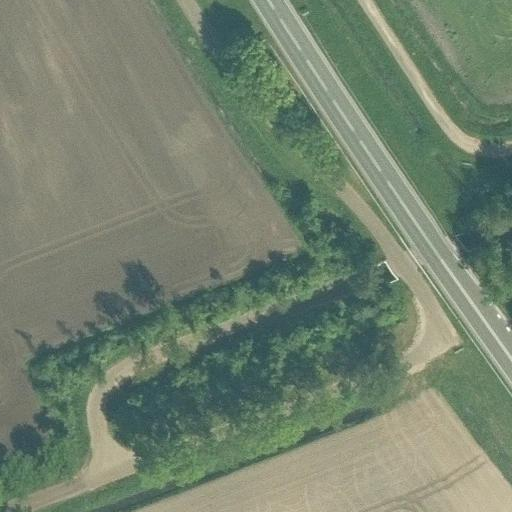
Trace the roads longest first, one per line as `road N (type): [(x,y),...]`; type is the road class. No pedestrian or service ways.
road 1 (unclassified): [(108,471),(455,338),(373,220),(244,90),(187,0)]
road 2 (unclassified): [(108,471),(98,397),(129,364),(511,220)]
road 3 (trunk): [(511,359),(268,0)]
road 4 (unclassified): [(365,0),(469,145),(495,153),(511,147)]
